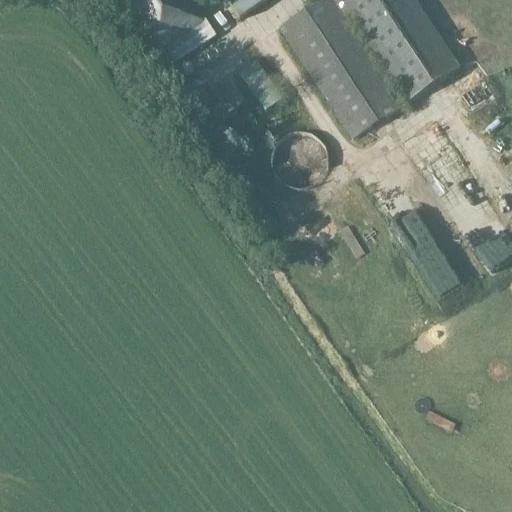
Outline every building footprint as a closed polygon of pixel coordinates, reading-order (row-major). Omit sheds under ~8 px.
[(186,0),(115,0),(113,1),(154,60),(145,66),(167,97),(186,84),(175,66),(216,40),(206,23),(204,25),(186,0)] [(270,0),(222,0),(237,22),(270,0)] [(404,110),(345,20),(332,0),(327,0),(278,33),(351,145),(404,110)] [(332,0),(345,20),(349,17),(407,105),(461,69),(414,0),(332,0)] [(265,115),(282,103),(257,67),(241,78),(265,115)] [(461,115),(489,96),(478,80),(450,99),(461,115)]
